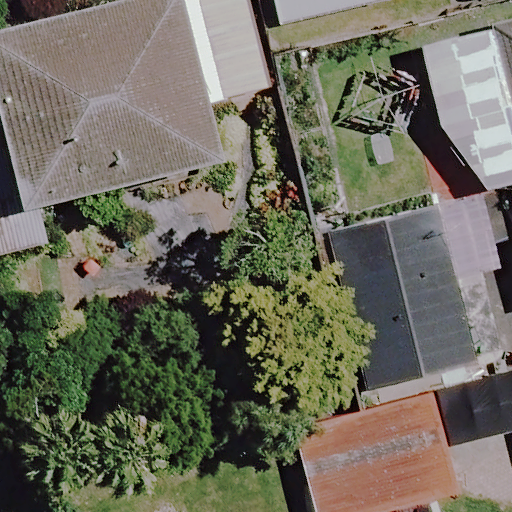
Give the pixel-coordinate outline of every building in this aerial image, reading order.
[(0,158),(15,217),(209,170),(197,120),(264,103),(244,21),(177,37),(167,0),(140,0),(0,34),(0,158)] [(381,5),(379,0),(264,0),(273,32),(381,5)] [(511,31),(402,58),(422,140),(478,195),(511,186),(511,31)] [(357,397),(498,358),(478,285),(455,202),(426,210),(408,147),(296,178),(357,397)] [(411,511),(441,506),(419,404),(288,432),(305,511),(411,511)]
